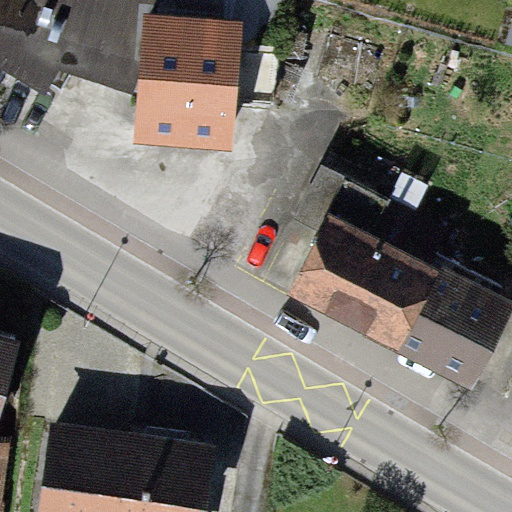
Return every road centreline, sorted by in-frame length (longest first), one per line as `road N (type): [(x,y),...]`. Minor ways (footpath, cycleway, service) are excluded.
road 1 (primary): [(506,511),(0,212)]
road 2 (track): [(267,367),(245,511)]
